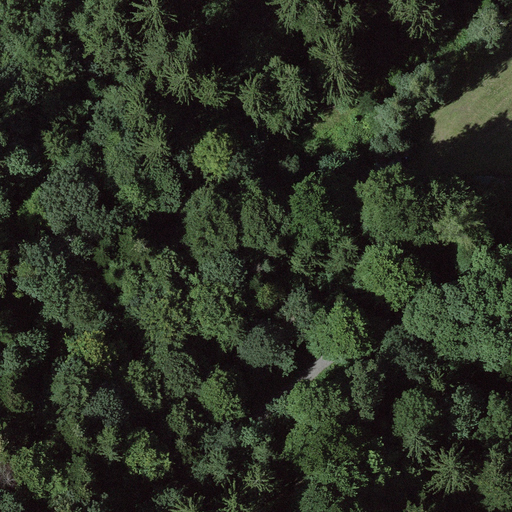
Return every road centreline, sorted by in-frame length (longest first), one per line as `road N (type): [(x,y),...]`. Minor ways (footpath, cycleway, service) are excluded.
road 1 (track): [(511,233),(446,220),(0,235)]
road 2 (track): [(511,266),(402,305),(315,364),(137,511)]
